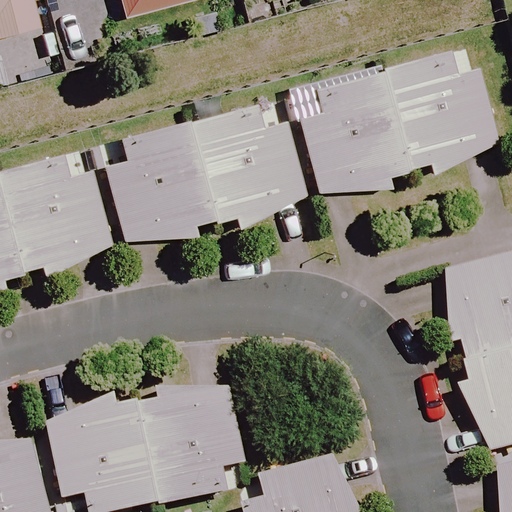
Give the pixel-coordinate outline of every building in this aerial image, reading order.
[(0,0),(0,40),(34,32),(26,0),(0,0)] [(114,0),(121,25),(200,2),(199,0),(114,0)] [(314,195),(386,194),(382,179),(422,168),(426,183),(491,147),(464,51),(288,99),(314,195)] [(118,245),(194,243),(190,229),(226,219),(230,234),(299,198),(274,103),(93,153),(118,245)] [(0,296),(3,296),(0,284),(0,279),(34,270),(39,286),(105,249),(80,156),(0,178),(0,296)] [(511,261),(443,279),(446,353),(461,349),(471,388),(456,391),(484,458),(511,451),(511,261)] [(116,414),(114,401),(46,429),(60,505),(83,500),(85,511),(151,511),(223,499),(218,474),(241,470),(227,394),(149,394),(151,407),(116,414)] [(0,511),(43,511),(28,446),(0,445),(0,511)] [(511,511),(511,463),(492,469),(492,511),(511,511)] [(355,511),(330,464),(252,482),(255,494),(236,499),(238,511),(355,511)]
